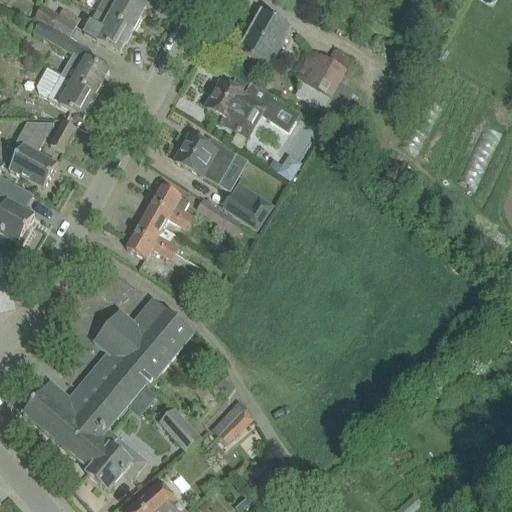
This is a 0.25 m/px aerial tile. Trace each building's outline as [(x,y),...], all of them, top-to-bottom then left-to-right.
[(146,11),(129,1),(127,0),(105,0),(96,16),(132,36),(146,11)] [(34,22),(40,25),(69,41),(82,21),(63,11),(60,16),(42,7),(34,22)] [(238,56),(256,66),(269,74),(293,32),(262,14),(238,56)] [(132,36),(96,16),(84,37),(120,57),(132,36)] [(69,41),(40,25),(34,35),(63,51),(69,41)] [(354,95),(340,87),(353,64),(335,54),(329,64),(312,54),(296,83),(302,86),(295,98),(339,123),(354,95)] [(110,75),(92,66),(75,56),(62,79),(47,71),(47,72),(96,100),(110,75)] [(84,122),(96,100),(47,72),(37,89),(39,96),(84,122)] [(232,125),(228,131),(249,143),(263,119),(289,137),(301,119),(251,86),(244,98),(222,85),(207,111),(232,125)] [(65,156),(77,133),(64,125),(51,149),(65,156)] [(23,150),(10,173),(45,192),(58,168),(38,157),(53,128),(54,128),(54,127),(27,126),(16,147),(23,150)] [(232,146),(242,152),(247,143),(237,137),(232,146)] [(218,148),(215,153),(191,139),(176,166),(202,180),(203,179),(219,188),(236,158),(218,148)] [(289,158),(278,175),(291,185),(303,167),(289,158)] [(0,237),(19,248),(20,246),(23,247),(30,235),(27,233),(35,218),(25,212),(32,198),(1,181),(0,182),(0,237)] [(163,189),(153,206),(193,228),(196,222),(185,215),(190,205),(182,201),(182,200),(163,189)] [(231,198),(222,213),(258,236),(275,210),(260,200),(252,212),(231,198)] [(237,239),(243,229),(203,203),(197,213),(237,239)] [(153,206),(145,221),(164,232),(177,238),(181,230),(189,235),(193,228),(153,206)] [(145,221),(137,235),(177,258),(181,252),(179,251),(160,240),(164,232),(145,221)] [(152,253),(172,264),(187,273),(191,266),(177,258),(137,235),(127,252),(146,263),(152,253)] [(227,247),(223,255),(236,262),(241,255),(227,247)] [(108,357),(71,402),(109,433),(147,388),(149,391),(194,337),(154,303),(134,326),(121,315),(95,346),(108,357)] [(229,401),(235,393),(236,392),(223,382),(216,390),(229,401)] [(51,385),(24,418),(91,474),(111,450),(112,450),(119,441),(109,433),(71,402),(51,385)] [(160,426),(187,456),(202,442),(175,412),(160,426)] [(227,449),(239,437),(253,421),(244,412),(218,439),(227,449)] [(209,437),(201,443),(207,449),(214,443),(209,437)] [(91,474),(88,478),(109,496),(124,478),(131,484),(147,465),(119,441),(112,450),(111,450),(91,474)] [(262,484),(278,466),(265,456),(250,474),(262,484)] [(250,485),(240,493),(249,504),(259,496),(250,485)] [(182,511),(160,486),(130,511),(182,511)] [(408,509),(425,505),(422,489),(404,492),(408,509)]
